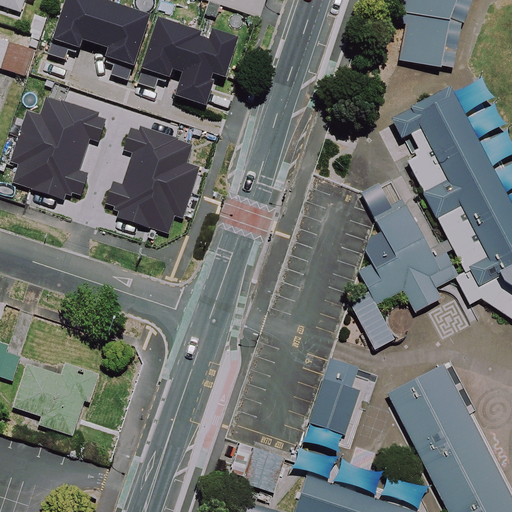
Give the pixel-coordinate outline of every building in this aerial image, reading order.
[(24,0),(0,0),(0,6),(20,13),(24,0)] [(146,0),(56,0),(48,21),(125,52),(146,0)] [(412,0),(406,24),(400,60),(441,67),(449,21),(456,0),(412,0)] [(216,34),(156,9),(146,33),(136,30),(126,54),(195,82),(216,34)] [(0,71),(24,80),(33,52),(0,40),(0,71)] [(511,330),(511,209),(448,91),(427,102),(390,121),(401,140),(412,136),(422,152),(408,161),(450,239),(432,248),(395,178),(364,193),(377,225),(366,257),(376,276),(346,291),(375,350),(394,340),(377,303),(405,290),(416,314),(439,302),(435,290),(454,281),(468,310),(477,306),(504,326),(511,330)] [(100,122),(52,106),(43,134),(55,138),(40,186),(46,187),(39,209),(68,219),(100,122)] [(126,199),(131,182),(165,193),(178,154),(117,134),(99,190),(126,199)] [(0,376),(14,382),(25,350),(0,342),(0,376)] [(511,511),(511,487),(444,357),(382,389),(444,511),(511,511)] [(98,377),(64,365),(60,377),(27,366),(13,409),(42,419),(40,427),(72,438),(84,402),(89,404),(98,377)] [(360,389),(323,378),(309,421),(346,433),(360,389)] [(340,436),(310,427),(305,444),(335,453),(340,436)] [(286,457),(250,445),(237,485),(273,497),(286,457)] [(425,511),(426,511),(310,476),(298,511),(425,511)]
